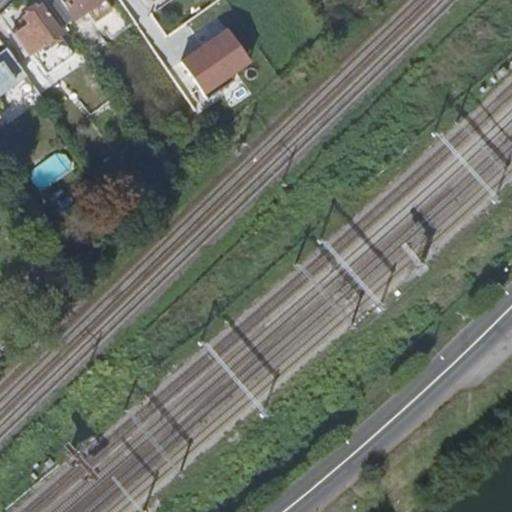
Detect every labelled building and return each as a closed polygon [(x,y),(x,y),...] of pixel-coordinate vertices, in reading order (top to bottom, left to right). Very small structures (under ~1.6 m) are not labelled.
[(45,35),(58,27),(61,25),(43,0),(34,0),(22,9),(27,14),(11,25),(27,48),(45,35)] [(47,0),(63,22),(86,6),(92,14),(109,2),(106,0),(47,0)] [(58,27),(45,35),(50,42),(63,33),(58,27)] [(246,62),(224,30),(179,62),(205,99),(232,79),(228,74),(246,62)] [(0,91),(25,74),(6,49),(0,53),(0,91)] [(161,160),(153,149),(141,158),(149,169),(161,160)] [(170,175),(161,160),(149,169),(160,186),(170,175)]
